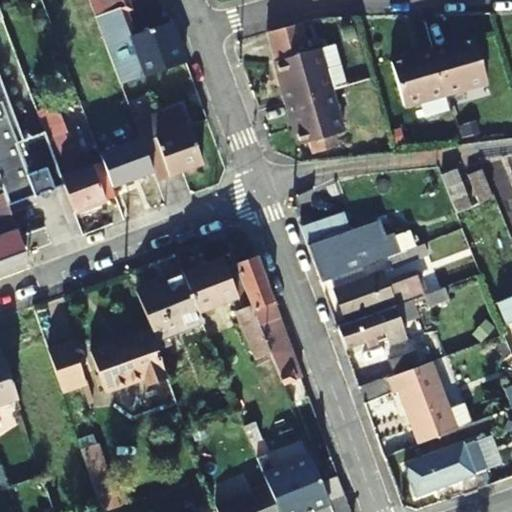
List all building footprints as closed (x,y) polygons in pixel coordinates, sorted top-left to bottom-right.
[(127,7),(124,0),(90,0),(97,18),(127,7)] [(0,180),(10,206),(53,190),(34,137),(23,141),(0,78),(0,12),(0,10),(0,180)] [(185,61),(172,22),(106,43),(120,84),(185,61)] [(287,106),(334,94),(323,53),(311,56),(303,28),(269,38),(277,66),(276,66),(287,106)] [(491,90),(479,44),(437,56),(450,101),(491,90)] [(450,101),(437,56),(395,68),(408,112),(450,101)] [(334,139),(345,136),(334,94),(287,106),(299,148),(310,145),(314,156),(336,150),(334,139)] [(134,124),(155,183),(203,165),(181,106),(134,124)] [(47,140),(53,159),(85,147),(79,128),(47,140)] [(74,214),(105,202),(92,165),(60,177),(74,214)] [(458,176),(442,182),(453,207),(468,200),(458,176)] [(483,176),(469,181),(481,209),(495,204),(483,176)] [(0,260),(26,251),(10,206),(0,180),(0,260)] [(379,224),(351,234),(344,215),(302,230),(322,286),(390,260),(404,254),(394,232),(384,237),(379,224)] [(256,250),(251,236),(229,244),(234,258),(256,250)] [(404,254),(390,260),(394,271),(430,257),(426,246),(404,254)] [(301,375),(256,250),(234,258),(235,259),(252,302),(273,357),(282,381),(301,375)] [(200,312),(239,295),(225,262),(223,257),(184,273),(200,312)] [(239,295),(243,305),(252,302),(235,259),(225,262),(239,295)] [(152,330),(154,336),(201,316),(200,312),(184,273),(137,292),(152,330)] [(384,273),(337,292),(350,325),(424,296),(416,277),(390,287),(384,273)] [(511,300),(498,306),(506,328),(511,326),(511,300)] [(273,357),(252,302),(243,305),(237,307),(259,363),(273,357)] [(410,344),(397,311),(340,332),(348,353),(371,344),(370,341),(387,335),(393,350),(410,344)] [(145,378),(148,386),(169,378),(154,336),(152,330),(131,337),(133,342),(120,346),(118,342),(92,351),(106,391),(145,378)] [(85,384),(72,343),(48,351),(62,392),(85,384)] [(418,354),(392,364),(397,376),(423,367),(418,354)] [(0,407),(18,402),(3,359),(0,360),(0,407)] [(421,446),(457,433),(433,367),(393,381),(398,397),(403,395),(421,446)] [(477,442),(465,447),(476,475),(488,471),(477,442)] [(477,477),(476,475),(465,447),(406,469),(419,499),(477,477)] [(310,511),(330,504),(312,457),(265,477),(269,487),(278,511),(310,511)] [(278,511),(269,487),(217,507),(218,511),(278,511)] [(350,511),(346,499),(331,505),(333,511),(350,511)]
